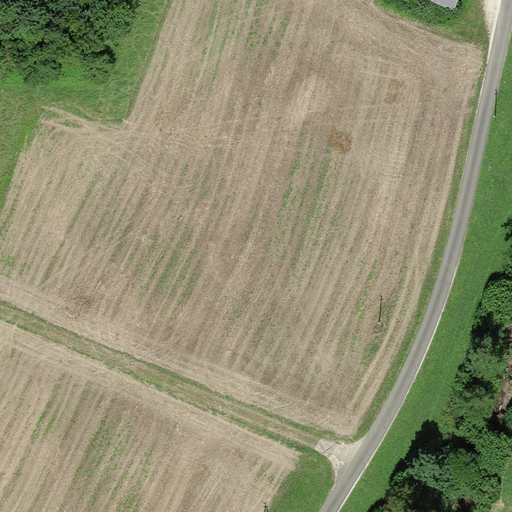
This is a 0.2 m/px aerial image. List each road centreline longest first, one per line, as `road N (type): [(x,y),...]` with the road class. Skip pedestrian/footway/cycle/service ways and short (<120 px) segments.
road 1 (unclassified): [(505,0),(456,239),(421,339),(326,511)]
road 2 (track): [(360,459),(0,309)]
